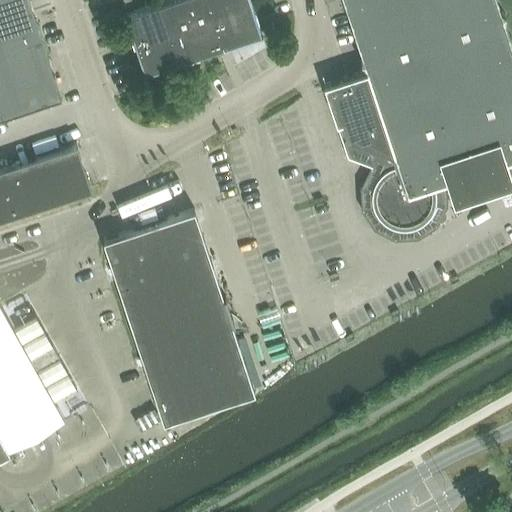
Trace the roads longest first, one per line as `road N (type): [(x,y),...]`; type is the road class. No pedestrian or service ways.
road 1 (unclassified): [(137,147),(187,136),(299,68),(312,37),(307,0)]
road 2 (unclassified): [(137,147),(105,116),(63,0)]
road 3 (tertiary): [(511,431),(381,496)]
